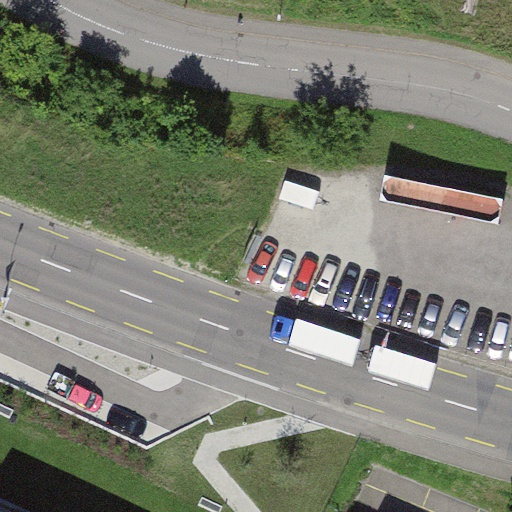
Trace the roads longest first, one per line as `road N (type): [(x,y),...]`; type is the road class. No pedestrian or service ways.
road 1 (primary): [(0,244),(233,332),(511,420)]
road 2 (residential): [(511,112),(418,85),(171,47),(47,0)]
